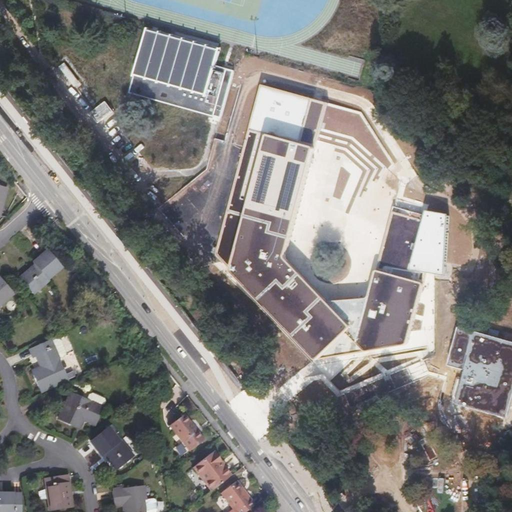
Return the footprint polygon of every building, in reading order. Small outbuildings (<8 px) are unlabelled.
[(226,69),(216,66),(220,51),(148,31),(131,92),(214,115),(226,69)] [(328,104),(263,85),(217,253),(317,360),(347,334),(365,351),(407,347),(426,273),(444,275),(449,215),(427,211),(426,215),(394,206),(370,296),(331,301),(285,256),(321,130),(328,104)] [(114,111),(106,101),(91,113),(99,123),(114,111)] [(362,113),(328,104),(321,130),(354,139),(387,170),(395,163),(362,113)] [(23,260),(9,273),(22,288),(37,275),(36,274),(50,261),(36,246),(22,258),(23,260)] [(457,404),(508,418),(511,403),(511,340),(459,326),(449,365),(466,370),(457,404)] [(22,365),(32,385),(58,373),(50,355),(55,350),(55,345),(51,337),(48,334),(40,334),(20,343),(24,351),(30,348),(35,359),(22,365)] [(347,334),(317,360),(365,351),(347,334)] [(406,367),(345,395),(353,411),(414,383),(406,367)] [(62,387),(50,413),(70,423),(75,410),(88,416),(95,398),(94,394),(82,389),(79,391),(77,394),(62,387)] [(168,426),(187,452),(201,441),(192,429),(188,424),(185,426),(178,418),(168,426)] [(82,435),(93,449),(96,447),(108,462),(124,449),(111,433),(109,435),(98,422),(82,435)] [(191,468),(209,492),(229,477),(210,453),(191,468)] [(38,472),(44,503),(65,500),(59,469),(38,472)] [(104,485),(106,499),(118,498),(119,502),(115,502),(117,510),(138,508),(135,481),(104,485)] [(219,495),(231,511),(244,511),(252,506),(234,483),(219,495)] [(0,487),(0,508),(14,509),(14,488),(0,487)]
